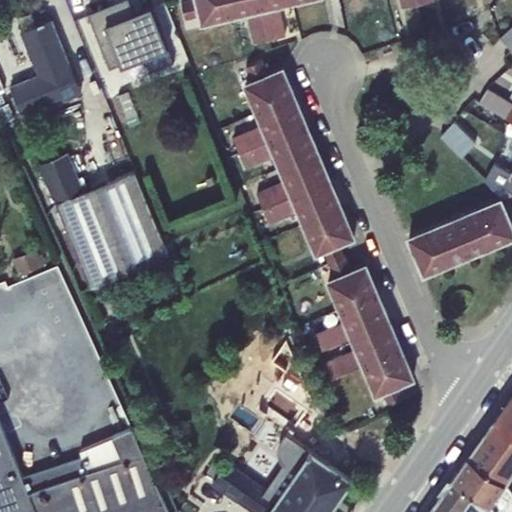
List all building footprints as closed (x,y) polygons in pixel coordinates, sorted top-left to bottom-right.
[(130,0),(116,0),(88,11),(110,65),(119,62),(120,65),(144,55),(169,45),(152,3),(144,6),(145,9),(135,13),(130,0)] [(181,0),(185,17),(201,13),(202,20),(231,13),(228,0),(181,0)] [(259,0),(228,0),(231,13),(245,10),(252,41),(268,38),(264,21),(261,6),(259,0)] [(261,6),(264,21),(266,20),(281,17),(277,2),(261,6)] [(285,34),(281,17),(266,20),(270,37),(285,34)] [(38,23),(21,30),(37,72),(10,84),(23,115),(81,92),(51,18),(44,21),(43,19),(38,21),(38,23)] [(511,24),(500,36),(511,48),(511,47),(511,24)] [(169,45),(144,55),(149,68),(174,58),(169,45)] [(263,56),(237,67),(244,80),(242,81),(255,111),(295,94),(283,65),(269,71),(263,56)] [(511,101),(488,85),(478,100),(511,120),(511,101)] [(128,89),(118,93),(128,116),(138,112),(128,89)] [(307,122),(295,94),(255,111),(261,125),(250,130),(249,128),(232,135),(239,150),(307,122)] [(454,118),(439,132),(461,155),(476,140),(454,118)] [(318,149),(307,122),(239,150),(245,166),(273,154),(278,166),(318,149)] [(330,177),(318,149),(278,166),(284,178),(256,191),(262,206),(330,177)] [(68,150),(38,162),(93,284),(169,253),(135,169),(84,189),(68,150)] [(511,167),(510,170),(494,161),(485,177),(501,197),(511,191),(511,167)] [(342,205),(330,177),(262,206),(269,222),(297,210),(302,223),(342,205)] [(511,234),(511,222),(501,197),(455,216),(470,252),(511,234)] [(354,234),(342,205),(302,223),(315,253),(323,249),(328,262),(344,254),(338,240),(354,234)] [(424,271),(470,252),(455,216),(409,235),(412,241),(411,242),(414,249),(415,250),(424,271)] [(38,246),(12,257),(19,273),(45,262),(38,246)] [(350,268),(344,254),(328,262),(333,274),(325,277),(338,308),(377,290),(366,262),(350,268)] [(390,318),(377,290),(338,308),(343,320),(315,333),(322,348),(350,335),(390,318)] [(401,346),(390,318),(350,335),(355,347),(324,361),(331,374),(364,362),(401,346)] [(413,375),(401,346),(364,362),(376,391),(382,388),(389,403),(404,396),(398,382),(413,375)] [(511,392),(495,417),(511,429),(511,392)] [(511,475),(511,429),(495,417),(468,455),(507,482),(511,475)] [(0,511),(170,511),(132,426),(79,448),(82,455),(24,474),(0,421),(0,511)] [(326,511),(351,477),(286,431),(279,442),(277,447),(277,451),(279,456),(283,463),(267,486),(227,459),(212,479),(259,511),(326,511)] [(511,511),(511,489),(507,482),(468,455),(453,476),(495,505),(498,511),(511,511)] [(498,511),(495,505),(453,476),(427,511),(498,511)]
